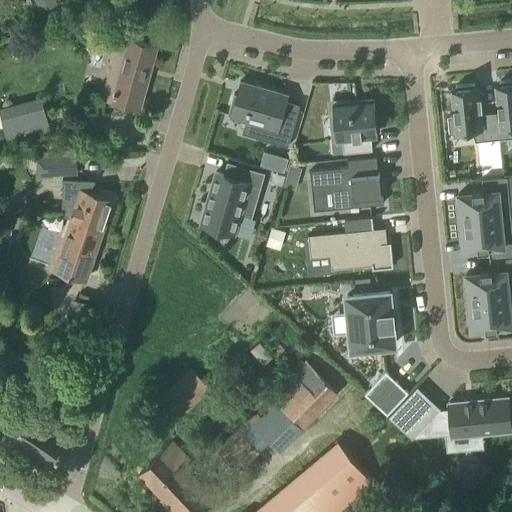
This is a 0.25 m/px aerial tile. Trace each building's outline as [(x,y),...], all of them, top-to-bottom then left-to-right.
[(55,0),(32,0),(39,13),(58,4),(55,0)] [(139,108),(156,46),(115,34),(109,55),(114,57),(102,98),(139,108)] [(500,111),(501,126),(511,124),(511,79),(500,81),(500,83),(497,83),(500,111)] [(287,94),(242,81),(238,94),(233,92),(227,113),(275,127),(272,141),(288,146),(299,107),(284,103),(287,94)] [(498,126),(501,126),(500,111),(481,113),(479,85),(475,86),(475,83),(456,85),(456,87),(453,88),(455,115),(448,115),(449,131),(472,129),(475,140),(499,138),(498,126)] [(0,126),(4,125),(8,142),(50,132),(41,96),(0,106),(0,108),(0,109),(0,126)] [(336,138),(342,138),(344,152),(372,149),(371,135),(377,134),(376,127),(377,127),(375,106),(374,106),(374,99),(351,102),(350,97),(332,99),(333,110),(335,132),(335,131),(336,138)] [(39,158),(69,156),(69,149),(38,151),(39,158)] [(282,171),(286,157),(262,150),(258,164),(282,171)] [(347,159),(349,159),(350,165),(310,169),(312,190),(313,190),(313,189),(332,187),(334,206),(333,206),(333,207),(383,202),(381,181),(379,181),(378,175),(379,175),(379,172),(378,172),(376,155),(347,158),(347,159)] [(39,158),(38,158),(38,175),(77,172),(76,156),(69,156),(39,158)] [(236,232),(241,214),(252,217),(265,172),(227,161),(223,174),(215,171),(201,222),(236,232)] [(289,163),(283,184),(295,188),(300,166),(289,163)] [(269,182),(281,186),(284,176),(272,172),(269,182)] [(455,220),(497,216),(495,188),(505,187),(503,175),(478,177),(479,188),(469,189),(469,191),(455,192),(456,199),(453,199),(455,220)] [(61,214),(102,228),(112,199),(90,191),(94,181),(95,181),(95,180),(63,178),(61,214)] [(102,228),(61,214),(72,218),(55,268),(85,279),(102,228)] [(391,249),(387,250),(385,226),(373,228),(372,216),(370,216),(371,228),(308,234),(310,256),(330,254),(331,268),(372,264),(372,268),(393,266),(391,249)] [(486,258),(511,255),(510,243),(500,244),(497,216),(455,220),(457,241),(460,241),(460,248),(474,246),(474,248),(485,247),(486,258)] [(0,244),(9,246),(12,227),(0,225),(0,244)] [(271,229),(265,247),(280,251),(285,233),(271,229)] [(463,301),(505,297),(503,269),(511,267),(511,261),(511,255),(486,258),(487,269),(477,270),(477,271),(463,273),(463,280),(460,280),(463,301)] [(389,290),(347,294),(352,348),(395,343),(393,325),(395,325),(393,308),(391,309),(389,290)] [(505,297),(463,301),(465,322),(468,322),(468,329),(482,327),(482,329),(494,327),(493,326),(508,325),(505,297)] [(220,444),(225,449),(218,455),(222,460),(229,453),(242,466),(270,438),(279,448),(336,392),(304,360),(258,406),(267,415),(261,422),(256,417),(254,419),(249,415),(220,444)] [(169,428),(210,389),(191,369),(150,408),(169,428)] [(386,370),(365,392),(387,413),(408,391),(386,370)] [(449,412),(432,414),(438,407),(415,385),(388,415),(411,436),(417,430),(451,427),(452,435),(511,429),(508,395),(448,401),(449,412)] [(55,453),(56,454),(65,443),(63,442),(67,436),(30,411),(28,413),(27,414),(23,411),(23,410),(22,409),(17,408),(17,406),(16,406),(16,407),(9,408),(9,407),(7,407),(8,409),(5,414),(3,414),(3,415),(4,415),(6,421),(5,422),(6,423),(7,423),(11,425),(10,427),(11,427),(12,426),(16,429),(15,430),(16,431),(14,433),(51,459),(55,453)] [(214,493),(218,489),(211,481),(204,488),(180,462),(186,455),(172,440),(139,472),(169,503),(164,507),(168,511),(200,511),(218,496),(214,493)] [(247,511),(246,510),(242,511),(326,511),(368,477),(371,481),(372,480),(338,440),(251,511),(247,511)] [(471,487),(487,470),(477,461),(473,465),(467,466),(462,461),(453,471),(471,487)]
